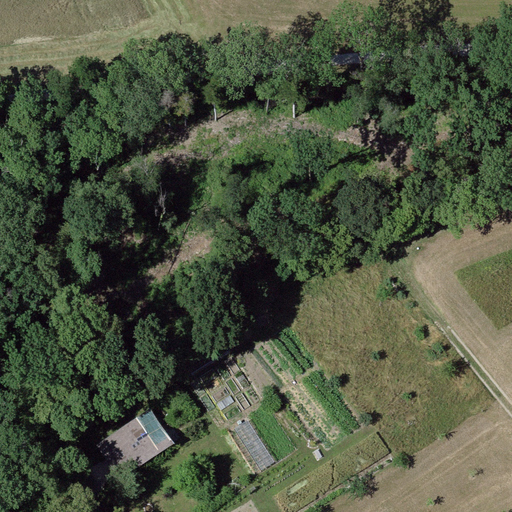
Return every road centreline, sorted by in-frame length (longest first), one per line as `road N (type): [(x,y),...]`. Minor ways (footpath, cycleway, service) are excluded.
road 1 (track): [(0,75),(244,44),(511,35)]
road 2 (track): [(511,407),(386,248)]
